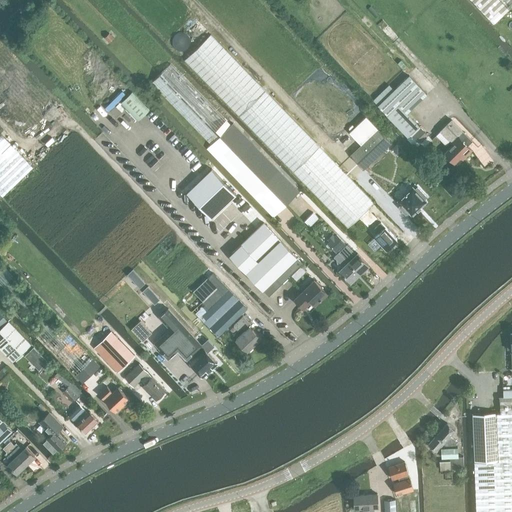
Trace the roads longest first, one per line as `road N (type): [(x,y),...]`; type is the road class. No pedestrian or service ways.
road 1 (secondary): [(9,511),(316,354),(511,189)]
road 2 (tertiary): [(180,511),(280,479),(356,435),(511,291)]
